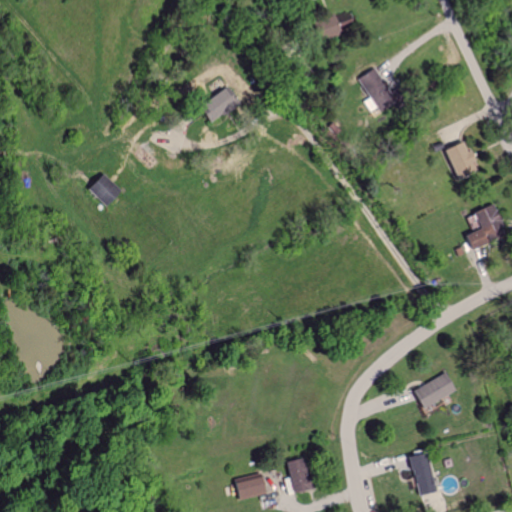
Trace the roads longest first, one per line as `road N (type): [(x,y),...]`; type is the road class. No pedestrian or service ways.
road 1 (residential): [(511,285),(429,330),(364,385),(346,434),(360,511)]
road 2 (residential): [(511,150),(441,0)]
